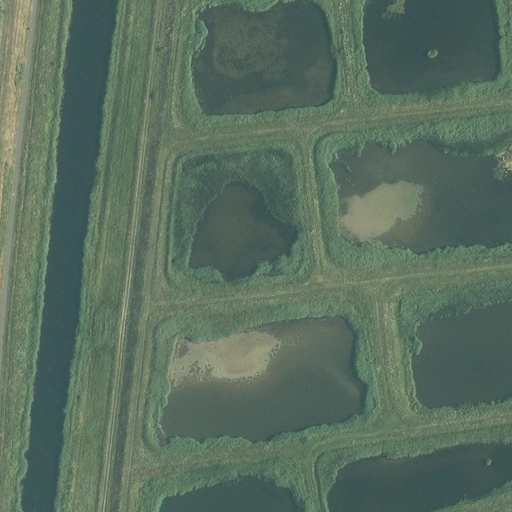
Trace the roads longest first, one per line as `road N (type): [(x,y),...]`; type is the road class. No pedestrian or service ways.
road 1 (track): [(122,511),(180,0)]
road 2 (track): [(160,0),(103,511)]
road 3 (track): [(127,473),(511,414)]
road 4 (track): [(145,311),(511,265)]
road 5 (track): [(162,147),(511,102)]
